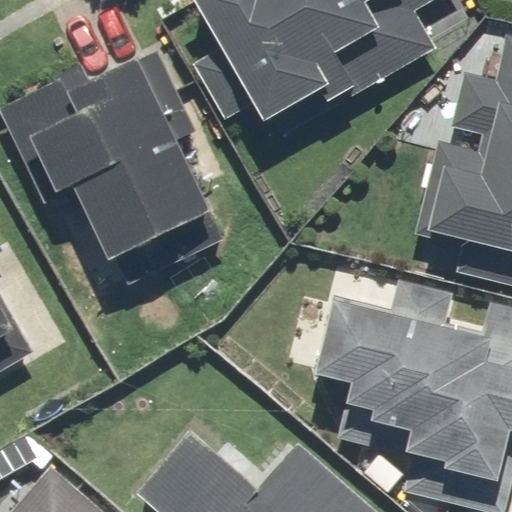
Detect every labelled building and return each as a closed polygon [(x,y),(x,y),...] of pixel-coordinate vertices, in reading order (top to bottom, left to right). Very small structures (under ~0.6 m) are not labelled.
[(182,0),(215,55),(193,68),(223,118),(240,109),(252,130),(281,113),(291,130),(476,22),(463,0),(182,0)] [(511,38),(502,36),(490,83),(455,75),(444,122),(485,132),(480,152),(432,140),(409,235),(459,247),(452,276),(511,290),(511,38)] [(153,51),(95,80),(89,67),(0,110),(0,124),(40,204),(67,191),(104,265),(205,215),(174,152),(197,141),(153,51)] [(0,354),(17,344),(0,316),(0,268),(6,265),(0,256),(0,354)] [(453,292),(341,268),(334,299),(302,293),(285,373),(348,386),(336,444),(409,460),(402,494),(484,511),(509,511),(511,501),(511,311),(491,307),(485,332),(446,324),(453,292)] [(185,436),(132,497),(149,511),(371,511),(290,440),(246,490),(185,436)] [(95,511),(46,469),(43,466),(2,511),(95,511)]
